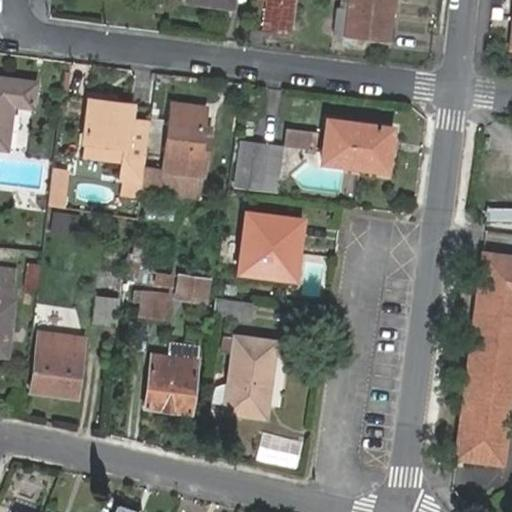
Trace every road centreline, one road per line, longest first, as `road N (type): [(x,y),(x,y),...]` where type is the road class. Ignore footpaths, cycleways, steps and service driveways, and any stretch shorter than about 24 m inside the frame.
road 1 (residential): [(455,87),(34,37),(20,27),(17,0)]
road 2 (residential): [(455,87),(395,511)]
road 3 (residential): [(373,511),(0,439)]
